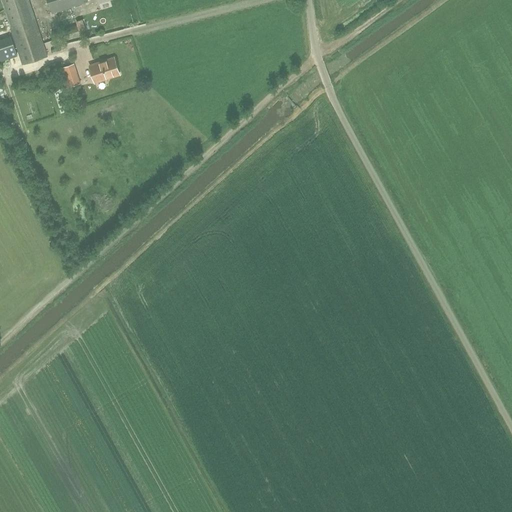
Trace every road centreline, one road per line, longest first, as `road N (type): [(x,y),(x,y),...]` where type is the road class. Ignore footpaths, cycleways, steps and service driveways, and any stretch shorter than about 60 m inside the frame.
road 1 (track): [(399,0),(308,63),(0,342)]
road 2 (unclassified): [(511,426),(328,86),(309,0)]
